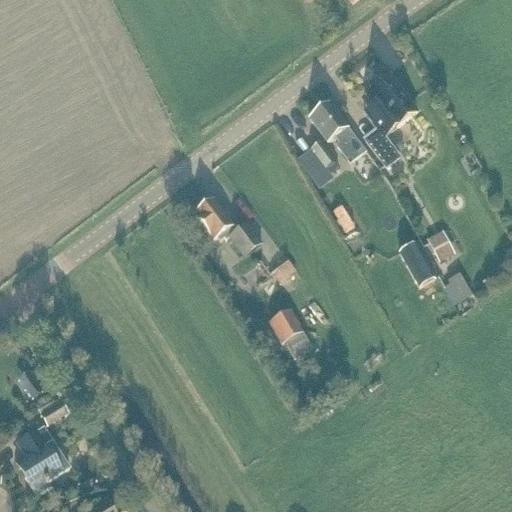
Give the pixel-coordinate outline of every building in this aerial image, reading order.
[(362,0),(344,0),(351,9),(362,0)] [(383,142),(417,117),(390,81),(366,100),(374,111),(364,118),(379,138),(367,146),(365,143),(364,144),(385,172),(399,162),(383,142)] [(351,169),(367,157),(329,108),(320,114),(317,114),(312,117),(312,121),(309,123),(328,149),(339,141),(344,146),(337,151),(351,169)] [(320,147),(311,154),(325,174),(335,167),(320,147)] [(325,174),(311,154),(296,165),(318,195),(332,184),(325,174)] [(243,262),(261,249),(246,229),(237,237),(213,205),(194,219),(213,245),(216,242),(219,246),(223,243),(225,245),(228,243),(243,262)] [(332,208),(322,212),(331,235),(341,231),(332,208)] [(426,244),(439,268),(455,260),(442,236),(426,244)] [(413,249),(399,257),(417,291),(432,282),(413,249)] [(290,268),(273,280),(281,291),(292,283),(291,282),(297,277),(290,268)] [(472,301),(459,278),(446,285),(459,308),(472,301)] [(268,328),(281,350),(284,348),(303,337),(304,337),(291,314),(268,328)] [(303,337),(284,348),(294,364),(312,354),(303,337)] [(24,398),(30,408),(44,399),(37,389),(24,398)] [(47,432),(69,418),(62,406),(50,413),(48,409),(37,416),(47,432)] [(46,486),(61,477),(44,451),(52,446),(43,433),(18,449),(26,462),(16,469),(33,495),(34,495),(37,499),(49,491),(46,486)]
